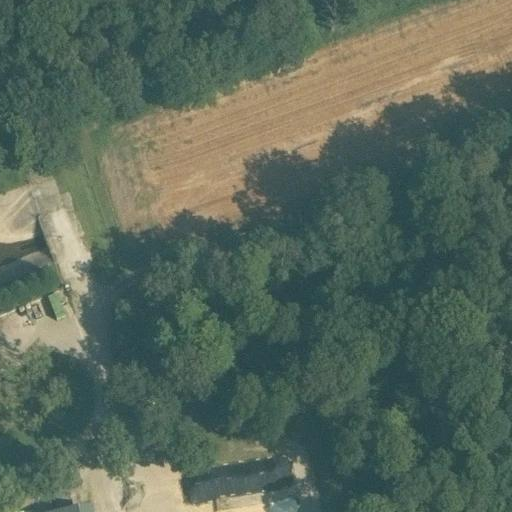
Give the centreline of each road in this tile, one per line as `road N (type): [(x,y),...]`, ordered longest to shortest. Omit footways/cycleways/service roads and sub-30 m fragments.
road 1 (track): [(511,140),(114,286)]
road 2 (unknown): [(0,343),(41,333),(87,343),(118,384),(120,422),(83,445)]
